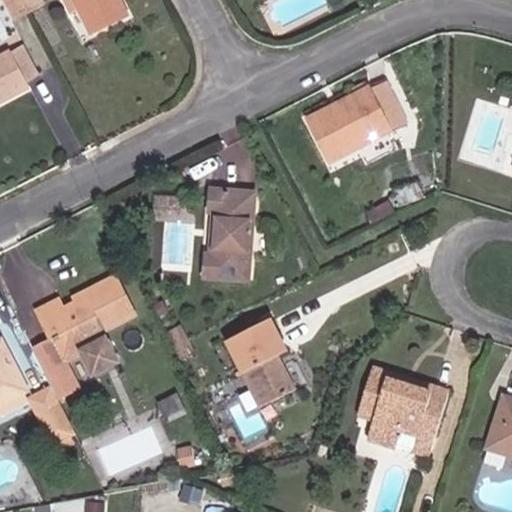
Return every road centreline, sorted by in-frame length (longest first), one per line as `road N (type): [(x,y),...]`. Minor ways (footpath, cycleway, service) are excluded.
road 1 (residential): [(0,231),(251,96)]
road 2 (residential): [(251,96),(414,8),(483,2),(511,11)]
road 3 (residential): [(511,233),(466,234),(453,253),(449,286),(466,307),(511,321)]
